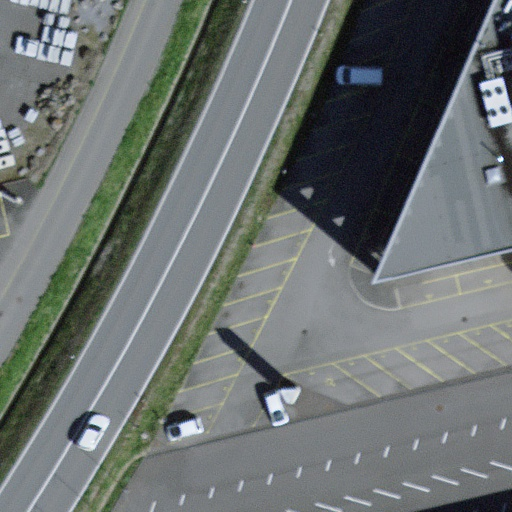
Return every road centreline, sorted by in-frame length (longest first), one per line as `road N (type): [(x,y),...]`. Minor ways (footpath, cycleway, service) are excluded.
road 1 (secondary): [(291,0),(145,313),(26,511)]
road 2 (unclassified): [(0,330),(160,0)]
